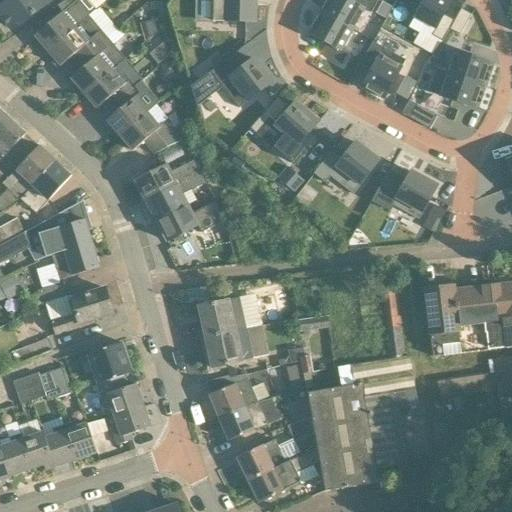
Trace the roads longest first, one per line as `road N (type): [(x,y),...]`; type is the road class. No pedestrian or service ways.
road 1 (residential): [(138,283),(458,251)]
road 2 (residential): [(297,0),(289,35),(310,74),(438,145),(466,148)]
road 3 (residential): [(138,283),(102,181),(0,86)]
road 4 (residential): [(182,451),(138,283)]
road 5 (residential): [(466,148),(494,114),(506,64),(476,0)]
road 6 (residential): [(41,511),(182,451)]
